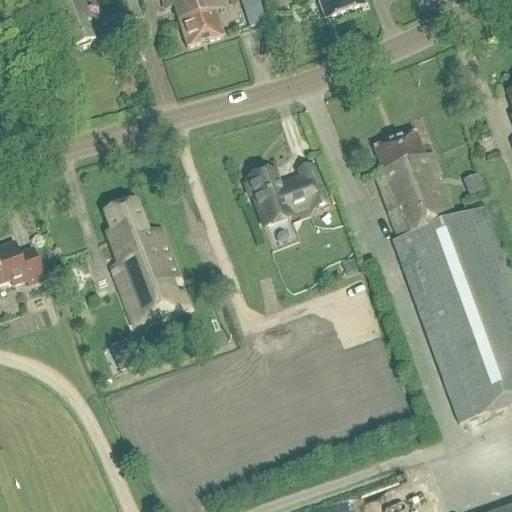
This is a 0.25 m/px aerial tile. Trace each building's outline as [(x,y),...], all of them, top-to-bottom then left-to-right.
[(75,0),(51,9),(61,34),(66,33),(72,52),(77,50),(79,54),(91,49),(89,45),(93,44),(87,26),(92,24),(83,0),(75,0)] [(112,0),(122,27),(139,21),(131,0),(112,0)] [(172,9),(187,51),(223,39),(215,14),(223,11),(219,0),(161,0),(165,11),(172,9)] [(313,0),(314,1),(315,0),(319,0),(327,21),(366,7),(363,0),(313,0)] [(397,243),(391,245),(456,429),(511,409),(511,302),(481,214),(452,224),(429,159),(423,161),(415,137),(373,152),(387,191),(380,194),(397,243)] [(242,188),(247,200),(252,198),(257,212),(282,203),(283,207),(306,199),(311,212),(324,208),(310,169),(297,174),(299,181),(277,189),(271,172),(246,181),(248,186),(242,188)] [(115,271),(108,273),(129,333),(185,312),(179,297),(173,300),(168,286),(175,284),(157,233),(143,238),(131,205),(101,216),(108,236),(102,238),(115,271)] [(271,228),(296,218),(291,208),(267,218),(271,228)] [(0,289),(8,287),(10,292),(24,287),(25,290),(40,285),(30,255),(16,260),(12,247),(0,250),(0,289)]
